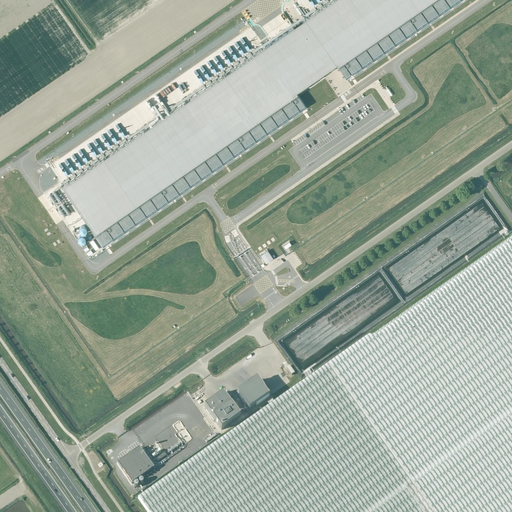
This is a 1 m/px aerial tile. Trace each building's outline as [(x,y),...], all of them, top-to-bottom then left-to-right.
[(331,0),(62,186),(95,233),(297,94),(296,92),(336,64),(337,66),(432,0),(331,0)] [(511,511),(511,235),(138,499),(147,511),(511,511)] [(184,255),(194,272),(210,263),(209,260),(212,258),(209,254),(205,257),(199,246),(184,255)] [(261,255),(267,264),(275,259),(269,250),(261,255)] [(278,278),(288,271),(286,269),(277,276),(278,278)] [(228,281),(231,287),(238,284),(235,278),(228,281)] [(181,325),(217,302),(205,283),(171,305),(181,321),(169,328),(173,335),(183,328),(181,325)] [(291,376),(295,373),(289,366),(286,368),(291,376)] [(258,380),(237,395),(245,406),(244,407),(247,412),(269,397),(258,380)] [(223,393),(204,407),(221,431),(240,417),(223,393)] [(140,448),(117,464),(131,485),(154,469),(140,448)]
